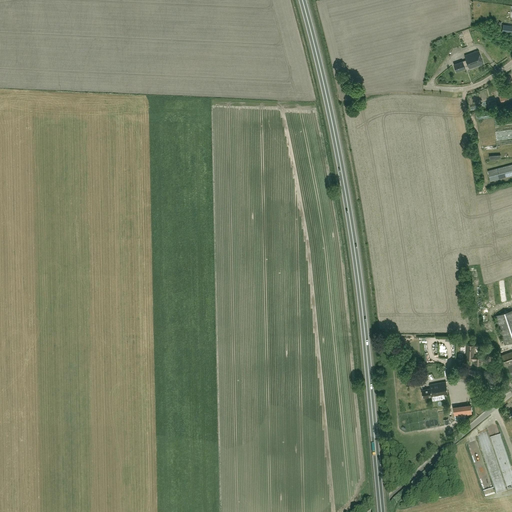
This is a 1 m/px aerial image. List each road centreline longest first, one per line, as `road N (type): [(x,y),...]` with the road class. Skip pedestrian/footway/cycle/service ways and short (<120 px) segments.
road 1 (trunk): [(381,511),(347,203),(301,0)]
road 2 (unclassified): [(374,511),(511,392)]
